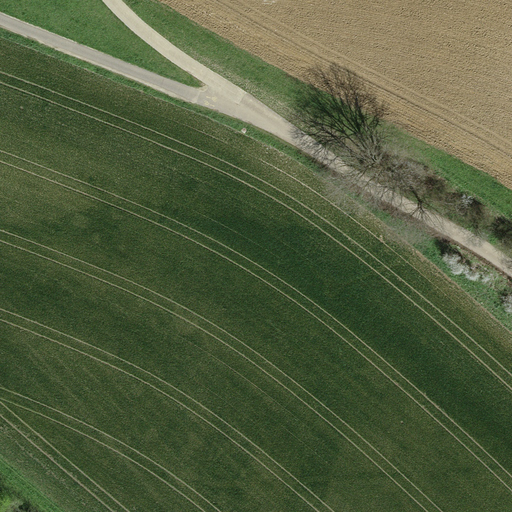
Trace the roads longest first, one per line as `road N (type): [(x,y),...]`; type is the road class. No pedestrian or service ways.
road 1 (track): [(0,18),(280,124),(511,269)]
road 2 (track): [(280,124),(154,39),(111,0)]
